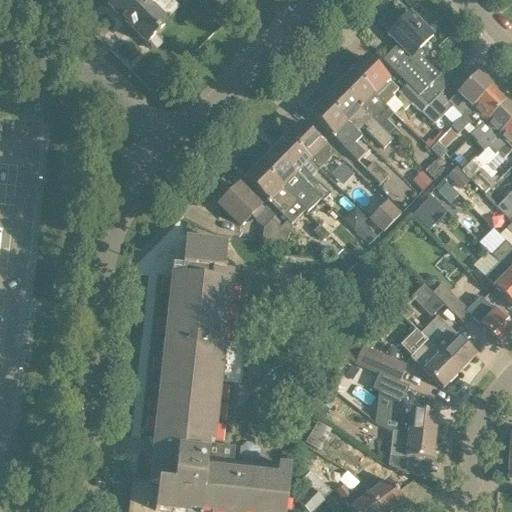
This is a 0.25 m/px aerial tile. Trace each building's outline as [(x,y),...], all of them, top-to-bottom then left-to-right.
[(114,0),(106,8),(144,43),(152,51),(156,51),(161,45),(161,41),(157,37),(166,27),(163,25),(175,12),(163,0),(114,0)] [(387,38),(397,47),(382,62),(406,86),(427,107),(439,95),(449,85),(440,75),(438,77),(419,58),(421,55),(418,51),(432,37),(410,15),(387,38)] [(350,74),(373,97),(385,108),(393,100),(391,97),(397,91),(364,59),(350,74)] [(336,87),(369,120),(375,125),(388,111),(385,108),(373,97),(350,74),(336,87)] [(461,120),(492,88),(478,74),(455,96),(447,105),(439,95),(427,107),(420,114),(433,127),(451,110),(461,120)] [(406,86),(399,94),(401,95),(411,105),(420,114),(427,107),(406,86)] [(375,125),(369,120),(336,87),(323,100),(346,124),(356,133),(363,127),(367,131),(364,134),(382,152),(392,142),(386,136),(375,125)] [(461,120),(450,130),(457,138),(468,127),(474,134),(484,125),(506,102),(492,88),(461,120)] [(411,105),(401,95),(397,99),(397,106),(403,112),(411,105)] [(356,133),(346,124),(323,100),(308,115),(341,148),(356,164),(364,156),(354,146),(361,139),(355,134),(356,133)] [(511,122),(511,107),(506,102),(484,125),(474,134),(470,138),(477,145),(476,146),(482,153),(511,122)] [(502,161),(511,153),(511,152),(511,122),(482,153),(461,174),(468,181),(469,180),(474,186),(484,178),(478,172),(497,156),(502,161)] [(285,139),(318,172),(333,156),(299,125),(285,139)] [(386,136),(392,142),(395,146),(402,139),(393,129),(386,136)] [(437,143),(442,138),(440,135),(430,144),(428,142),(424,145),(429,151),(437,143)] [(285,139),(271,153),(323,203),(330,196),(319,186),(318,187),(311,179),(318,172),(285,139)] [(443,150),(437,143),(429,151),(438,161),(439,162),(444,157),(447,154),(443,150)] [(281,190),(291,199),(295,196),(303,203),(306,199),(316,209),(322,202),(323,203),(271,153),(257,166),(281,190)] [(453,162),(462,170),(467,165),(459,156),(453,162)] [(373,164),(364,172),(379,187),(388,178),(373,164)] [(443,173),(434,165),(434,164),(424,173),(433,183),(443,173)] [(268,206),(290,227),(304,213),(295,204),(295,203),(291,199),(281,190),(257,166),(243,181),(269,205),(268,206)] [(461,174),(456,169),(445,179),(459,193),(470,183),(468,181),(461,174)] [(432,183),(425,175),(417,182),(424,190),(432,183)] [(458,197),(446,185),(437,194),(450,205),(458,197)] [(283,227),(265,210),(262,213),(237,189),(219,208),(241,229),(250,220),(254,224),(262,232),(260,243),(283,246),(291,230),(285,224),(283,227)] [(511,193),(496,209),(506,219),(511,212),(511,193)] [(445,215),(429,200),(413,216),(429,231),(445,215)] [(382,234),(399,217),(385,204),(369,221),(382,234)] [(362,224),(354,233),(369,247),(377,239),(362,224)] [(504,245),(511,252),(511,224),(506,231),(505,231),(498,238),(504,244),(504,245)] [(321,244),(329,239),(318,228),(312,234),(321,244)] [(213,447),(220,384),(240,387),(244,346),(224,344),(232,275),(223,274),(226,247),(184,242),(180,279),(171,278),(152,449),(148,484),(132,482),(132,481),(131,481),(127,511),(284,511),(289,471),(206,461),(207,446),(213,447)] [(497,266),(511,280),(511,252),(504,245),(490,258),(497,266)] [(358,266),(367,257),(357,247),(348,256),(358,266)] [(346,277),(356,266),(341,252),(331,263),(346,277)] [(484,280),(492,288),(511,308),(511,280),(497,266),(492,271),(484,280)] [(440,284),(435,278),(429,278),(423,284),(431,292),(440,284)] [(411,300),(430,320),(443,307),(431,295),(423,287),(411,300)] [(470,319),(501,350),(511,338),(511,332),(479,300),(467,312),(441,287),(431,295),(443,307),(463,327),(470,319)] [(413,315),(404,306),(396,314),(405,322),(413,315)] [(426,343),(458,375),(476,357),(456,338),(436,319),(420,336),(426,343)] [(441,392),(458,375),(426,343),(409,360),(441,392)] [(340,359),(371,373),(398,385),(405,367),(362,348),(360,352),(351,348),(343,355),(340,359)] [(358,372),(351,367),(346,377),(353,381),(358,372)] [(409,389),(398,385),(371,373),(369,379),(380,383),(376,391),(379,392),(402,403),(409,389)] [(377,408),(388,409),(401,411),(402,403),(379,392),(377,408)] [(323,420),(332,406),(320,399),(311,413),(323,420)] [(437,415),(409,412),(401,411),(388,409),(387,422),(398,423),(397,434),(434,439),(437,415)] [(303,446),(317,454),(330,432),(317,424),(303,446)] [(291,444),(292,434),(283,433),(283,443),(291,444)] [(391,434),(389,458),(404,460),(432,463),(434,439),(397,434),(397,435),(391,434)] [(281,451),(280,462),(289,463),(290,452),(281,451)] [(355,479),(378,511),(392,511),(404,504),(387,482),(374,465),(367,471),(366,470),(355,479)] [(321,503),(330,494),(309,474),(300,483),(309,491),(321,503)] [(348,511),(378,511),(355,479),(354,479),(362,490),(351,497),(344,488),(335,494),(348,511)] [(304,511),(312,511),(321,503),(309,491),(296,504),(304,511)]
